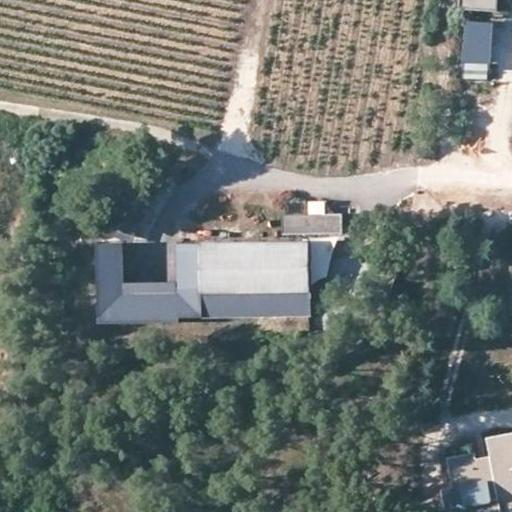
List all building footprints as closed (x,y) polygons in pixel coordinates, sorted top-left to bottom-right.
[(461,0),(461,13),(499,15),(499,0),(461,0)] [(490,65),(492,27),(467,26),(465,63),(490,65)] [(466,67),(465,83),(489,84),(490,69),(466,67)] [(345,220),(286,220),(286,239),(344,239),(345,220)] [(312,251),(203,251),(203,299),(179,299),(126,299),(126,249),(100,249),(100,329),(181,329),(181,324),(312,324),(312,276),(312,251)] [(179,251),(179,299),(203,299),(203,251),(179,251)] [(511,511),(511,428),(486,433),(489,450),(472,453),(471,447),(445,452),(451,481),(439,484),(443,503),(437,505),(438,511),(511,511)]
